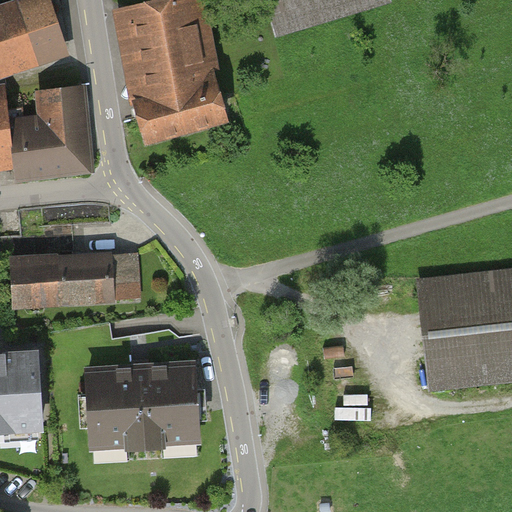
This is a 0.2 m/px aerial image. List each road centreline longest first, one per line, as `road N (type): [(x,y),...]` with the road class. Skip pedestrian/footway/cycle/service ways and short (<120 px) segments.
road 1 (residential): [(248,511),(252,490),(211,282),(171,228),(124,187)]
road 2 (track): [(511,204),(266,273)]
road 3 (residential): [(124,187),(92,0)]
road 4 (residential): [(0,199),(124,187)]
